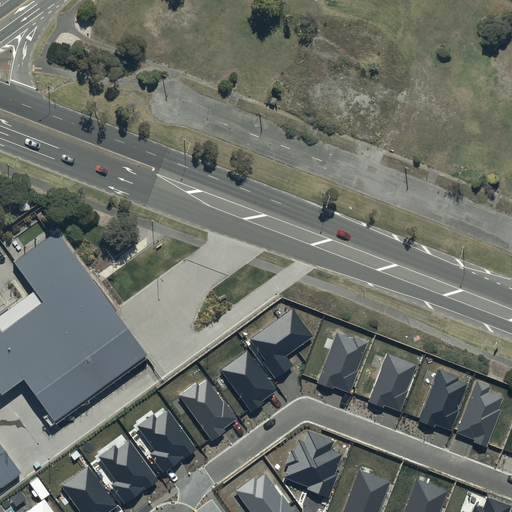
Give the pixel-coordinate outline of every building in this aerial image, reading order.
[(275,83),(268,79),(260,98),(268,101),(275,83)] [(267,121),(264,130),(280,135),(283,126),(267,121)] [(306,132),(287,124),(282,136),(302,144),(306,132)] [(334,142),(314,135),(310,145),(332,153),(334,149),(332,148),(334,142)] [(281,152),(258,143),(254,153),(277,162),(281,152)] [(284,155),(280,164),(319,178),(322,169),(284,155)] [(18,199),(20,211),(30,210),(28,198),(18,199)] [(36,288),(0,314),(0,389),(2,392),(25,376),(56,418),(148,352),(59,229),(15,260),(36,288)] [(293,309),(250,339),(265,360),(263,362),(275,379),(293,366),(286,355),(312,336),(293,309)] [(357,370),(368,342),(354,337),(353,339),(337,333),(317,383),(333,389),(334,387),(350,393),(358,371),(357,370)] [(277,391),(248,350),(220,370),(251,413),(264,403),(263,401),(277,391)] [(387,353),(369,402),(383,407),(384,405),(401,411),(408,391),(407,390),(417,365),(387,353)] [(439,369),(419,421),(434,427),(435,425),(452,431),(460,410),(458,409),(468,384),(459,380),(460,377),(439,369)] [(223,402),(207,380),(200,385),(197,382),(179,395),(212,441),(225,431),(223,429),(237,419),(225,401),(223,402)] [(477,381),(456,433),(474,440),(473,442),(487,448),(502,410),(499,409),(503,397),(489,392),(491,386),(477,381)] [(195,450),(167,411),(157,418),(154,414),(137,426),(154,451),(150,454),(163,472),(195,450)] [(335,441),(308,431),(303,441),(299,440),(294,452),(291,450),(285,465),(288,466),(284,478),(308,487),(307,489),(329,498),(337,475),(335,474),(343,454),(331,450),(335,441)] [(158,480),(130,441),(118,449),(115,445),(98,457),(116,481),(111,485),(124,504),(158,480)] [(0,442),(0,482),(19,469),(0,442)] [(108,511),(117,506),(88,465),(60,485),(79,511),(108,511)] [(379,511),(391,481),(359,469),(343,511),(379,511)] [(281,496),(265,474),(257,480),(255,477),(235,491),(250,511),(294,511),(283,495),(281,496)] [(440,511),(448,491),(417,479),(404,511),(440,511)] [(509,511),(511,506),(487,496),(483,508),(475,505),(472,511),(464,511),(462,511),(509,511)] [(53,511),(45,500),(27,511),(53,511)]
